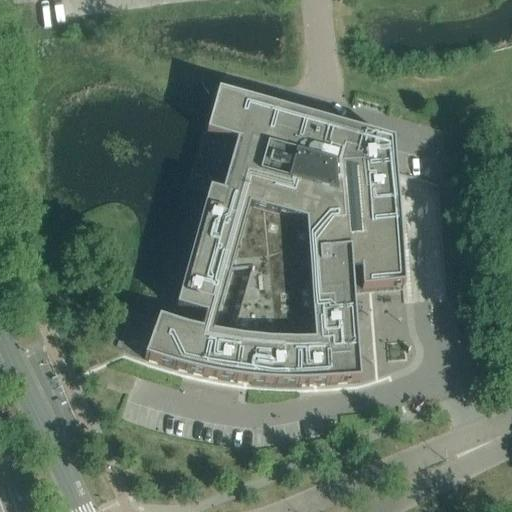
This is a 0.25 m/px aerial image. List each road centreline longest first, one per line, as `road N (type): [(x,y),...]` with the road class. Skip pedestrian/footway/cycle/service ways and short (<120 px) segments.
road 1 (unclassified): [(511,429),(472,436),(284,511)]
road 2 (tertiary): [(76,511),(0,359)]
road 3 (unclassified): [(374,511),(511,439)]
